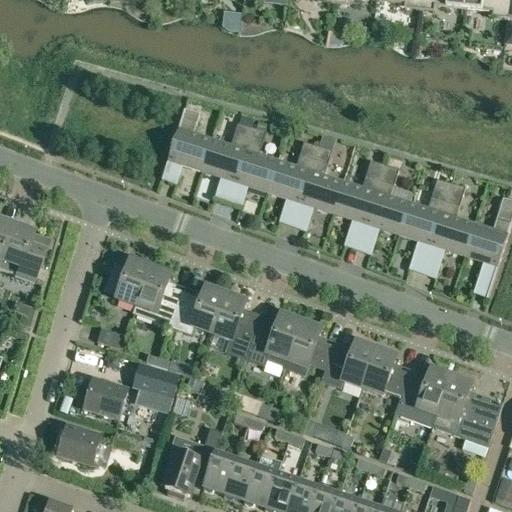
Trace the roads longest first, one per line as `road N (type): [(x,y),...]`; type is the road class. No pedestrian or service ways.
road 1 (unclassified): [(511,345),(106,197)]
road 2 (residential): [(27,445),(106,197)]
